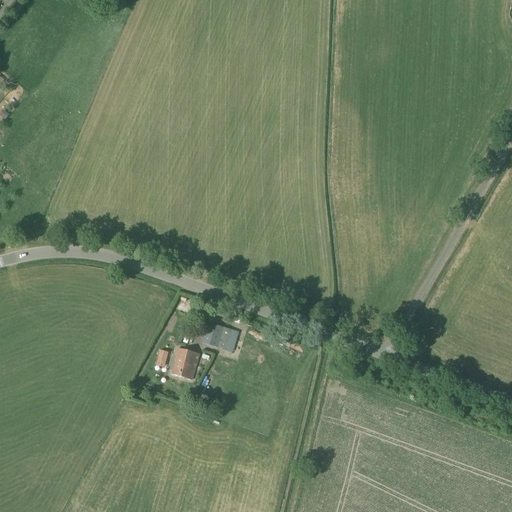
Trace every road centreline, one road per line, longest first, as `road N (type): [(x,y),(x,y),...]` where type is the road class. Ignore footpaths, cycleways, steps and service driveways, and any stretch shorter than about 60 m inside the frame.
road 1 (unclassified): [(511,404),(106,256),(42,253),(0,264)]
road 2 (unknown): [(380,356),(511,130)]
